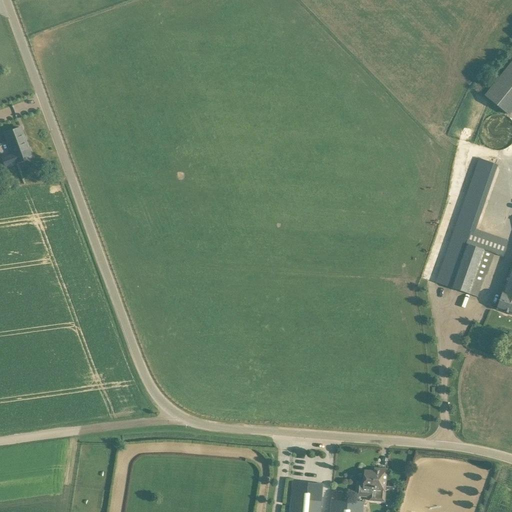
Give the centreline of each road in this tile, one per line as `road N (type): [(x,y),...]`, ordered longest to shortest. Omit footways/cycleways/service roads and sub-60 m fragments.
road 1 (unclassified): [(511,459),(449,444),(212,427),(158,399),(6,0)]
road 2 (track): [(0,441),(178,416)]
